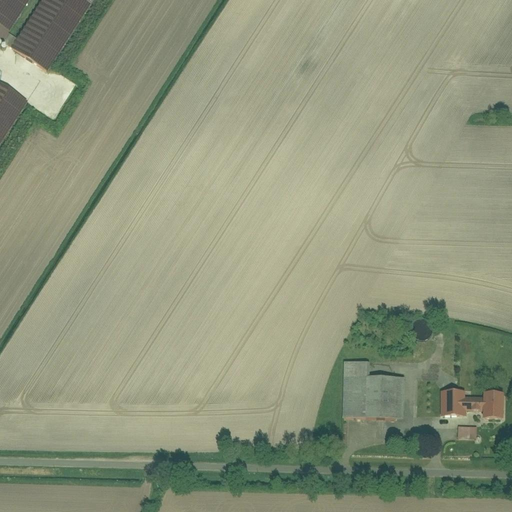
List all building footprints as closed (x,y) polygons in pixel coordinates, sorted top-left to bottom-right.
[(29,0),(0,0),(0,42),(2,44),(29,0)] [(92,0),(44,0),(12,50),(47,72),(92,0)] [(0,88),(0,145),(26,105),(0,88)] [(369,365),(345,365),(343,420),(403,421),(404,382),(369,381),(369,365)] [(467,395),(441,394),(440,419),(467,419),(467,413),(467,400),(467,395)] [(483,422),(503,422),(504,396),(483,396),(483,401),(483,414),(483,422)] [(467,413),(483,414),(483,401),(467,400),(467,413)] [(477,430),(459,430),(458,441),(477,442),(477,430)]
